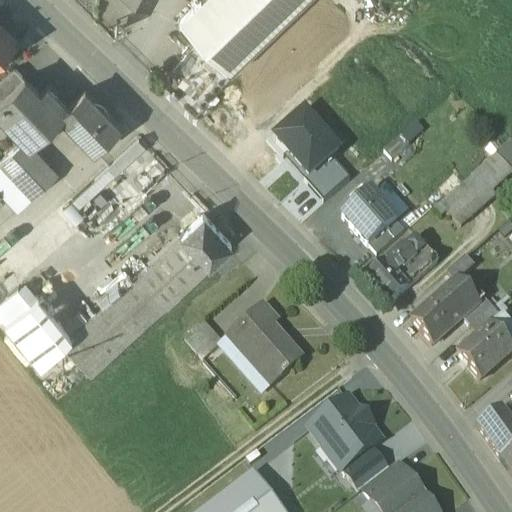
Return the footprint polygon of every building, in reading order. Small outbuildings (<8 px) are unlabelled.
[(202,0),(178,25),(230,76),(305,0),(202,0)] [(0,26),(0,58),(4,54),(16,42),(0,26)] [(0,67),(10,60),(4,54),(0,58),(0,67)] [(11,70),(0,78),(0,92),(4,96),(21,79),(11,70)] [(38,96),(21,79),(4,96),(0,99),(0,118),(24,142),(29,147),(60,116),(67,109),(46,87),(38,96)] [(115,128),(83,94),(67,109),(60,116),(92,150),(115,128)] [(274,141),(307,180),(330,159),(337,154),(304,115),(274,141)] [(400,136),(383,151),(391,160),(408,145),(400,136)] [(511,143),(510,141),(496,153),(510,168),(511,166),(511,143)] [(24,142),(0,161),(0,163),(13,177),(37,155),(29,147),(24,142)] [(496,153),(432,209),(439,217),(446,211),(458,226),(494,194),(488,188),(510,168),(496,153)] [(37,155),(13,177),(33,199),(56,176),(37,155)] [(303,183),(322,204),(349,181),(330,159),(307,180),(303,183)] [(13,177),(0,163),(0,193),(18,213),(33,199),(13,177)] [(395,223),(369,193),(341,218),(367,248),(367,247),(394,224),(395,223)] [(231,246),(203,215),(181,236),(208,267),(231,246)] [(394,224),(367,247),(375,256),(402,233),(394,224)] [(181,236),(70,337),(71,338),(63,345),(90,375),(208,267),(181,236)] [(436,263),(413,238),(401,249),(412,262),(423,274),(436,263)] [(401,249),(392,257),(403,270),(412,262),(401,249)] [(392,257),(365,281),(387,306),(406,289),(395,277),(403,270),(392,257)] [(464,258),(445,275),(454,284),(455,283),(455,284),(473,268),(464,258)] [(454,284),(410,322),(431,347),(461,321),(483,302),(468,284),(461,290),(455,284),(455,283),(454,284)] [(70,337),(37,296),(4,323),(40,366),(63,345),(71,338),(70,337)] [(483,302),(461,321),(468,330),(490,310),(483,302)] [(275,325),(261,309),(226,340),(269,388),(281,378),(282,378),(287,374),(286,373),(299,362),(270,329),(275,325)] [(490,310),(468,330),(476,339),(489,327),(490,329),(499,321),(498,319),(490,310)] [(511,352),(511,329),(501,317),(498,319),(499,321),(490,329),(511,353),(511,352)] [(221,346),(202,325),(183,341),(202,362),(221,346)] [(476,339),(456,357),(478,382),(511,353),(490,329),(489,327),(476,339)] [(339,475),(342,473),(371,452),(380,444),(370,431),(372,429),(359,412),(357,414),(348,401),(306,432),(322,452),(339,475)] [(511,430),(497,413),(477,428),(499,461),(511,451),(511,430)] [(511,451),(499,461),(511,479),(511,451)] [(371,452),(342,473),(358,494),(361,492),(386,472),(371,452)] [(386,472),(361,492),(369,503),(395,484),(386,472)] [(203,511),(281,511),(253,475),(203,511)] [(395,484),(369,503),(376,511),(403,511),(422,498),(405,476),(395,484)] [(432,511),(422,498),(403,511),(432,511)]
